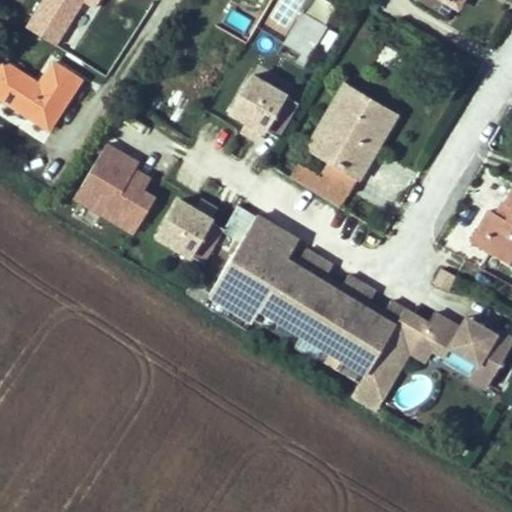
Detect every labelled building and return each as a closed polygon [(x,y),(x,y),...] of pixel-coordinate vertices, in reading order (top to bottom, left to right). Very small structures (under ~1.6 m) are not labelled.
[(42,0),(27,26),(57,44),(84,0),(95,7),(99,0),(42,0)] [(291,21),(299,0),(283,0),(277,15),(291,21)] [(284,40),(309,54),(326,24),(302,10),(284,40)] [(0,63),(0,96),(48,127),(80,78),(53,61),(38,83),(36,86),(31,84),(34,80),(2,60),(0,63)] [(263,130),(264,129),(278,137),(298,102),(251,75),(231,111),(248,121),(262,129),(263,130)] [(396,113),(344,82),(308,145),(332,159),(323,174),(350,191),(360,174),(352,169),(368,142),(376,147),(396,113)] [(256,138),(262,129),(248,121),(243,130),(256,138)] [(368,142),(352,169),(360,174),(376,147),(368,142)] [(75,197),(133,232),(154,197),(141,189),(148,177),(134,169),(117,159),(121,153),(106,144),(75,197)] [(117,159),(134,169),(137,163),(121,153),(117,159)] [(511,257),(511,192),(505,204),(511,207),(511,208),(507,219),(499,215),(489,209),(479,228),(495,238),(488,251),(509,263),(511,257)] [(196,210),(177,199),(156,235),(203,263),(224,228),(210,220),(211,219),(209,218),(196,210)] [(215,209),(201,201),(196,210),(209,218),(215,209)] [(511,207),(505,204),(499,215),(507,219),(511,208),(511,207)] [(209,298),(359,383),(403,309),(391,303),(385,314),(368,304),(375,293),(350,279),(344,289),(324,278),(330,267),(309,254),(302,266),(291,259),(299,245),(255,220),(209,298)] [(471,241),(488,251),(495,238),(479,228),(471,241)] [(439,269),(434,285),(449,290),(454,274),(439,269)] [(425,358),(432,347),(443,353),(448,344),(476,360),(467,374),(485,384),(511,337),(511,335),(495,327),(492,331),(473,319),(468,328),(459,323),(458,326),(432,311),(410,350),(425,358)] [(473,319),(464,315),(459,323),(468,328),(473,319)] [(367,400),(372,391),(359,383),(354,392),(367,400)]
